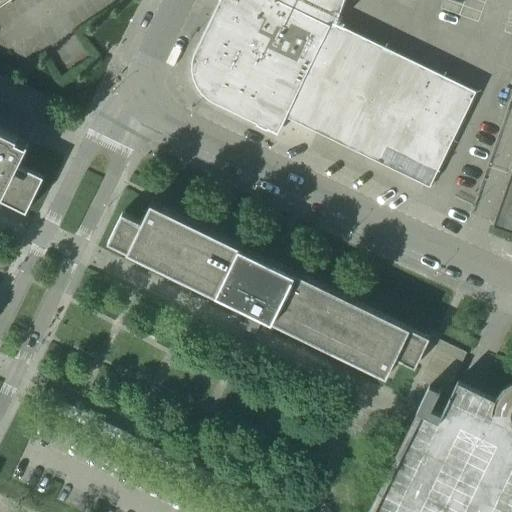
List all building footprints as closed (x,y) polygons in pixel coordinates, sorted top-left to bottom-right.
[(214,102),(255,122),(257,123),(256,124),(267,130),(268,129),(271,130),(281,127),(286,116),(430,186),(476,91),(336,23),(344,0),(220,0),(194,53),(192,61),(192,70),(193,77),(196,85),(201,92),(207,97),(214,102)] [(0,72),(0,95),(45,117),(53,99),(0,72)] [(0,198),(26,212),(44,176),(19,164),(29,142),(28,141),(26,144),(17,139),(19,137),(0,127),(0,198)] [(511,169),(492,226),(511,232),(511,169)] [(151,201),(142,221),(122,212),(108,242),(233,302),(234,300),(243,305),(243,306),(244,307),(245,307),(246,306),(251,309),(247,317),(249,318),(248,320),(257,324),(258,322),(260,323),(264,315),(269,318),(268,320),(386,377),(395,358),(415,367),(429,337),(151,201)] [(430,386),(446,393),(464,355),(437,342),(419,380),(430,386)] [(418,412),(369,511),(511,511),(511,383),(510,384),(502,391),(497,398),(489,394),(464,382),(460,380),(452,396),(446,393),(430,386),(418,412)]
